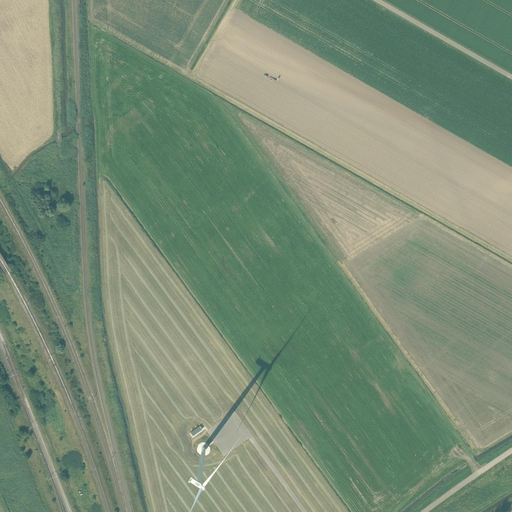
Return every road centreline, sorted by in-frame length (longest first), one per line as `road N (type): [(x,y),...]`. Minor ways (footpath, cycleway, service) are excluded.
road 1 (track): [(49,511),(0,364)]
road 2 (track): [(58,154),(54,0)]
